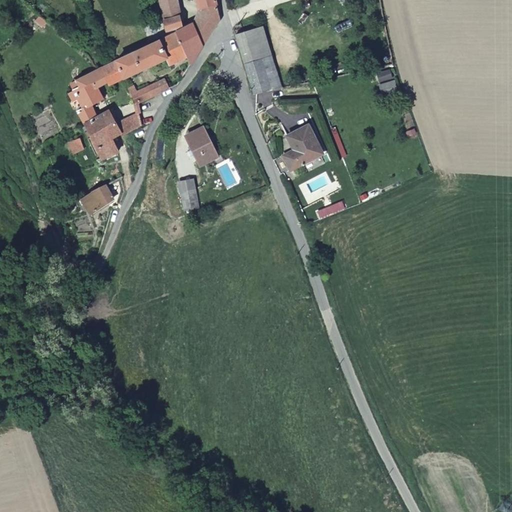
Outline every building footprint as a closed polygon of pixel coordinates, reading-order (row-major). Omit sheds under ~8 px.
[(181,0),(160,0),(163,16),(177,12),(178,15),(182,25),(174,28),(176,32),(190,25),(183,7),(181,0)] [(215,0),(196,0),(200,9),(217,4),(215,0)] [(220,18),(217,4),(200,9),(193,23),(203,44),(220,18)] [(178,15),(164,20),(167,31),(174,28),(182,25),(178,15)] [(193,23),(190,25),(176,32),(187,58),(190,65),(203,44),(193,23)] [(245,67),(262,62),(271,59),(262,28),(235,36),(245,67)] [(176,32),(107,64),(111,73),(105,76),(108,82),(110,86),(124,79),(165,60),(168,66),(187,58),(176,32)] [(271,92),(279,90),(271,59),(262,62),(271,92)] [(253,96),(271,92),(262,62),(245,67),(253,96)] [(107,64),(101,67),(70,82),(75,88),(68,92),(73,100),(78,98),(83,107),(77,110),(84,124),(97,117),(92,105),(102,98),(97,88),(108,82),(105,76),(111,73),(107,64)] [(136,104),(168,89),(164,79),(136,92),(133,87),(129,89),(136,104)] [(122,137),(142,125),(141,122),(139,115),(136,104),(113,116),(121,134),(122,137)] [(97,117),(84,124),(101,159),(118,151),(112,139),(121,134),(113,116),(110,109),(97,117)] [(307,126),(286,137),(293,151),(282,156),(289,171),(323,154),(307,126)] [(200,164),(214,157),(205,137),(207,136),(203,128),(186,137),(200,164)] [(80,138),(70,143),(75,153),(86,148),(80,138)] [(116,201),(107,185),(82,200),(91,216),(116,201)] [(200,208),(197,190),(182,193),(186,212),(200,208)]
